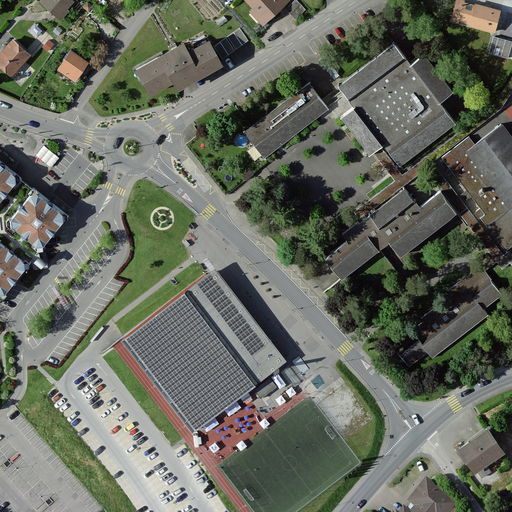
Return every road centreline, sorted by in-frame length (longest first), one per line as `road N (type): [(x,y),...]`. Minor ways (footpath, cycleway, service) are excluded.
road 1 (tertiary): [(418,432),(265,266),(146,159)]
road 2 (unclassified): [(360,0),(147,134)]
road 3 (residential): [(152,0),(67,129)]
